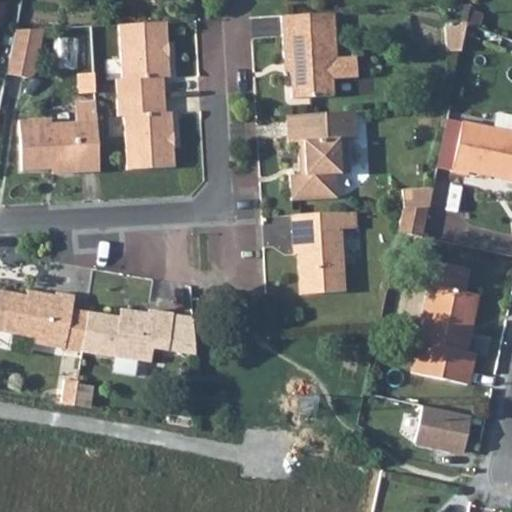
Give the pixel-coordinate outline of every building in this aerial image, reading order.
[(314,22),(332,21),(331,13),(313,14),(314,22)] [(355,77),(354,57),(334,59),(332,21),(314,22),(313,14),(281,15),(283,57),(289,57),(291,97),(331,95),(330,79),(355,77)] [(165,111),(164,94),(163,76),(167,76),(165,21),(117,23),(120,77),(114,77),(115,96),(116,114),(122,114),(125,168),(172,166),(169,110),(165,111)] [(31,70),(39,26),(10,27),(1,71),(25,74),(31,70)] [(466,52),(472,27),(451,28),(452,53),(466,52)] [(75,102),(75,122),(95,121),(94,101),(75,102)] [(331,123),(350,122),(350,113),(331,114),(331,123)] [(351,141),(350,122),(331,123),(331,114),(284,115),(286,143),(297,143),(299,176),(288,176),(289,201),(334,199),(333,174),(347,174),(346,141),(351,141)] [(97,170),(95,121),(75,122),(51,122),(51,117),(18,118),(20,168),(54,167),(54,171),(97,170)] [(511,134),(454,121),(444,169),(473,176),(473,172),(511,181),(511,134)] [(435,190),(404,191),(404,210),(430,209),(435,190)] [(423,239),(430,209),(404,210),(399,234),(423,239)] [(296,250),(298,296),(340,294),(337,230),(352,229),(351,213),(319,214),(320,231),(291,233),(291,250),(296,250)] [(290,216),(291,233),(320,231),(319,214),(290,216)] [(416,282),(431,285),(410,372),(466,385),(473,353),(465,351),(469,332),(465,332),(473,295),(463,293),(469,270),(422,258),(416,282)] [(35,338),(62,342),(69,304),(71,291),(53,287),(53,290),(38,287),(36,290),(0,283),(0,324),(30,329),(35,338)] [(69,304),(62,342),(78,345),(84,307),(69,304)] [(190,350),(188,312),(169,309),(170,308),(146,304),(145,308),(129,306),(128,313),(84,307),(78,345),(147,356),(149,343),(190,350)] [(60,373),(57,397),(69,400),(69,398),(72,380),(73,375),(60,373)] [(84,402),(84,398),(87,382),(72,380),(69,398),(69,400),(84,402)] [(466,414),(418,406),(411,445),(459,453),(466,414)]
